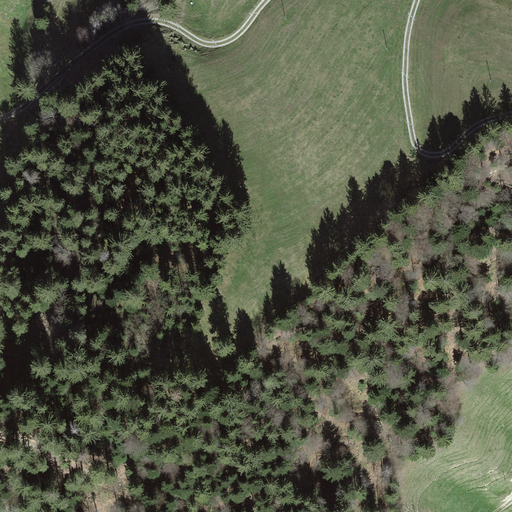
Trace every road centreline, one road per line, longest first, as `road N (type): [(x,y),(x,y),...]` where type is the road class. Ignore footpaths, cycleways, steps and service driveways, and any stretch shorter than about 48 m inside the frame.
road 1 (track): [(266,0),(220,43),(162,22),(126,25),(0,116)]
road 2 (track): [(511,113),(483,121),(442,153),(418,148),(404,79),(417,0)]
